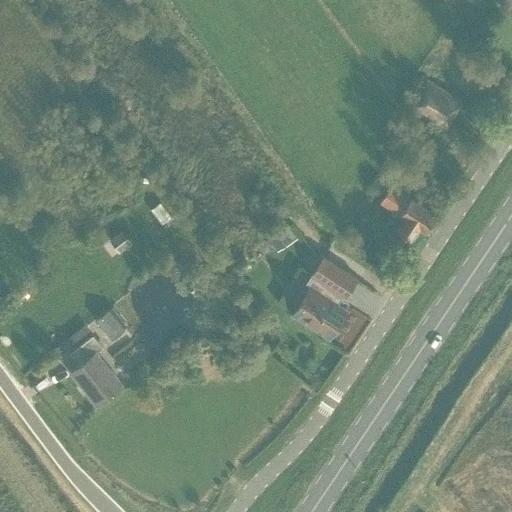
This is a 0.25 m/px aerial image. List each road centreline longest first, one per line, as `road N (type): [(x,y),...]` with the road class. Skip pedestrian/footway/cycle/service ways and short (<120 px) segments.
road 1 (unclassified): [(233,511),(323,413),(511,128)]
road 2 (primary): [(431,332),(416,338),(290,511)]
road 3 (primary): [(321,511),(430,347),(431,332)]
road 4 (unclassified): [(110,511),(0,378)]
road 5 (primary): [(431,332),(511,215)]
